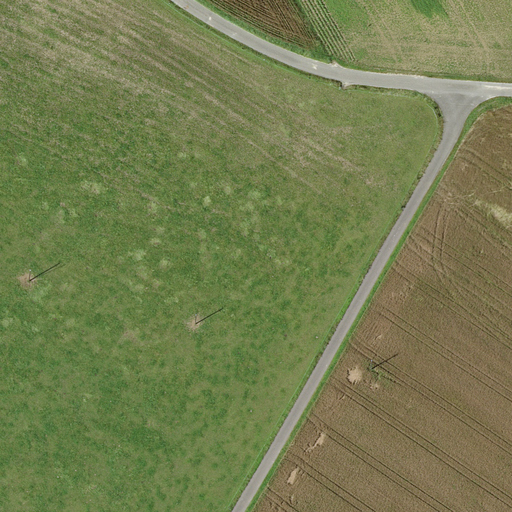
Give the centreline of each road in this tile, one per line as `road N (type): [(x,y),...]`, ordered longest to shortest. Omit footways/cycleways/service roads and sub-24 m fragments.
road 1 (track): [(245,511),(453,146),(469,91)]
road 2 (unclassified): [(184,0),(326,72),(511,93)]
